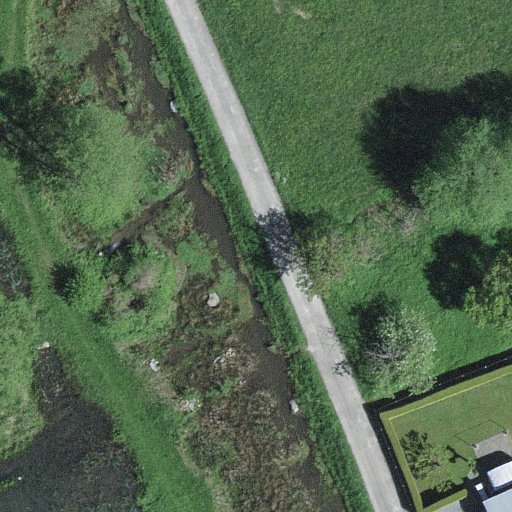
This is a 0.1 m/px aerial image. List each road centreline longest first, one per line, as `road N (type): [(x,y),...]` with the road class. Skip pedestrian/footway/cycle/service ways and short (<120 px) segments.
road 1 (track): [(72,0),(284,511)]
road 2 (track): [(389,511),(178,0)]
